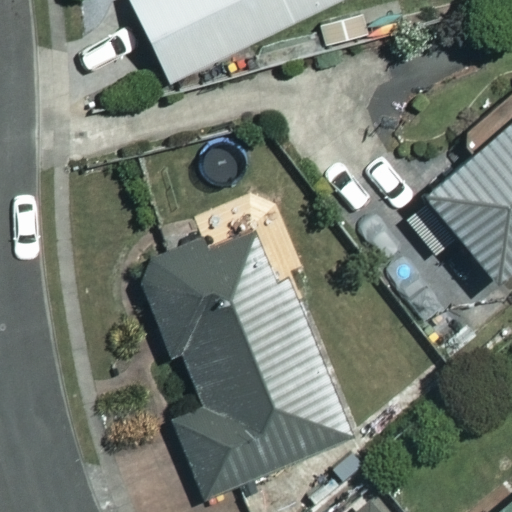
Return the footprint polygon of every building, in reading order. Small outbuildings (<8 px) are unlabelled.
[(324,0),(120,0),(159,79),(324,0)] [(511,248),(511,112),(414,189),(479,274),(511,248)] [(189,396),(164,420),(196,501),(341,441),(278,267),(268,271),(253,238),(231,227),(216,230),(205,242),(199,228),(123,263),(158,353),(173,358),(189,396)] [(511,511),(511,486),(483,511),(511,511)] [(371,511),(356,493),(332,511),(371,511)]
